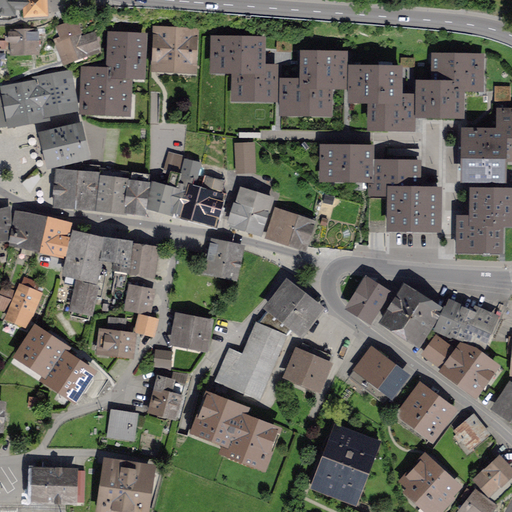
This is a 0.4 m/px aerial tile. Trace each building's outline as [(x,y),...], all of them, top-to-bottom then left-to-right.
[(0,0),(0,14),(14,15),(15,9),(24,10),(25,17),(47,15),(46,0),(0,0)] [(61,39),(78,33),(78,32),(79,31),(75,22),(59,27),(63,38),(61,38),(61,39)] [(5,48),(6,49),(11,48),(11,52),(38,51),(38,36),(45,35),(44,29),(23,30),(24,32),(10,33),(10,37),(8,37),(8,41),(6,41),(5,48)] [(170,29),(169,31),(158,31),(156,67),(192,68),(194,30),(170,29)] [(78,33),(61,39),(62,42),(58,43),(63,59),(84,52),(84,53),(97,49),(92,34),(80,38),(78,33)] [(84,109),(126,111),(128,73),(141,74),(142,36),(112,35),(111,72),(85,71),(84,109)] [(262,69),(263,41),(213,41),(213,62),(227,62),(227,70),(234,70),(233,83),(241,83),(241,97),(261,98),(261,90),(276,90),(276,69),(262,69)] [(323,98),(331,98),(331,77),(345,78),(345,57),(303,56),(302,83),(281,83),(281,104),(295,104),(295,112),(323,112),(323,98)] [(482,82),(482,59),(433,58),(433,85),(419,85),(419,106),(433,107),(433,114),(453,114),(454,100),(461,100),(461,87),(469,87),(469,81),(482,82)] [(364,99),(371,99),(370,113),(378,113),(378,127),(398,127),(398,120),(413,120),(413,99),(399,99),(400,71),(350,70),(350,92),(364,92),(364,99)] [(31,85),(5,90),(11,123),(45,116),(44,112),(74,107),(69,84),(62,86),(61,76),(30,82),(31,85)] [(496,87),(496,101),(509,101),(510,87),(496,87)] [(480,180),(501,181),(502,160),(511,160),(511,110),(501,111),(501,131),(474,131),(474,145),(466,145),(466,172),(480,173),(480,180)] [(51,164),(85,156),(78,127),(44,135),(51,164)] [(251,145),(236,146),(237,172),(253,171),(251,145)] [(336,178),(369,178),(370,178),(370,164),(371,164),(371,161),(365,161),(365,150),(322,149),(321,170),(336,170),(336,178)] [(167,162),(181,166),(183,159),(169,156),(167,162)] [(181,166),(167,162),(165,172),(172,174),(168,189),(156,186),(150,205),(172,211),(172,210),(180,176),(181,176),(183,166),(181,166)] [(370,178),(369,178),(369,185),(384,185),(384,192),(390,193),(389,227),(424,227),(424,220),(439,220),(439,192),(419,192),(419,177),(411,177),(411,164),(371,164),(370,164),(370,178)] [(99,167),(62,165),(62,168),(56,167),(54,201),(59,201),(59,203),(96,206),(99,181),(100,180),(122,183),(123,171),(99,168),(99,167)] [(36,170),(23,182),(32,190),(41,177),(36,170)] [(131,183),(140,184),(141,174),(123,171),(122,183),(100,180),(101,181),(98,206),(125,210),(127,210),(131,183)] [(127,210),(143,212),(145,192),(147,192),(149,175),(141,174),(140,184),(131,183),(127,210)] [(181,213),(187,190),(194,192),(197,182),(193,181),(193,179),(181,176),(180,176),(172,210),(181,213)] [(196,192),(194,192),(187,190),(181,213),(215,222),(221,198),(217,197),(220,184),(205,180),(202,194),(196,192)] [(262,232),(272,201),(241,192),(231,223),(262,232)] [(472,241),(472,249),(493,249),(493,236),(500,236),(501,222),(511,221),(511,193),(472,193),(472,220),(458,220),(458,241),(472,241)] [(0,238),(9,238),(10,223),(10,211),(0,212),(0,238)] [(267,235),(306,247),(315,220),(298,214),(297,218),(275,211),(267,235)] [(35,249),(37,249),(44,222),(15,216),(12,230),(13,230),(11,245),(35,249)] [(44,222),(37,249),(64,254),(70,228),(68,227),(44,222)] [(102,242),(74,236),(65,273),(67,273),(84,277),(97,280),(100,268),(102,261),(98,259),(102,242)] [(132,245),(106,242),(103,257),(117,259),(114,276),(118,277),(116,289),(124,291),(128,270),(132,245)] [(243,250),(211,244),(210,251),(205,251),(204,256),(206,257),(204,269),(238,276),(243,250)] [(132,245),(128,270),(148,274),(148,277),(154,278),(158,251),(132,247),(133,245),(132,245)] [(102,269),(100,268),(97,280),(84,277),(67,273),(65,284),(77,287),(71,316),(89,320),(94,296),(101,298),(106,271),(102,270),(102,269)] [(21,286),(40,293),(42,289),(38,287),(39,284),(24,278),(21,286)] [(370,318),(385,294),(367,282),(351,306),(370,318)] [(40,293),(21,286),(9,316),(27,324),(40,293)] [(0,293),(0,295),(12,300),(14,291),(2,287),(0,293)] [(288,287),(271,308),(294,325),(301,331),(317,310),(288,287)] [(132,288),(128,307),(148,311),(151,292),(132,288)] [(383,318),(402,331),(421,301),(402,289),(383,318)] [(12,300),(0,295),(0,309),(4,311),(12,300)] [(440,313),(421,301),(402,331),(421,343),(432,325),(440,313)] [(432,325),(461,338),(468,324),(470,320),(471,320),(473,314),(450,304),(447,310),(443,308),(440,313),(432,325)] [(287,336),(294,325),(271,308),(259,323),(257,322),(243,354),(230,349),(216,381),(259,400),(287,336)] [(486,332),(487,333),(493,318),(478,311),(476,316),(473,314),(471,320),(470,320),(468,324),(461,338),(461,339),(480,347),(486,332)] [(158,322),(139,317),(136,329),(138,330),(137,332),(143,334),(144,331),(155,334),(158,322)] [(179,318),(175,341),(204,347),(208,324),(179,318)] [(125,321),(110,319),(108,332),(123,334),(125,321)] [(62,353),(62,354),(65,349),(35,330),(19,355),(48,374),(62,353)] [(132,346),(134,336),(123,334),(108,332),(101,331),(99,351),(133,355),(134,346),(132,346)] [(424,354),(444,368),(455,352),(436,338),(424,354)] [(287,378),(316,391),(331,356),(302,343),(287,378)] [(460,345),(455,352),(444,368),(443,369),(477,394),(497,368),(473,350),(471,353),(460,345)] [(156,350),(154,366),(170,368),(172,352),(156,350)] [(350,377),(384,403),(404,378),(369,352),(350,377)] [(48,374),(45,378),(75,398),(92,373),(62,354),(62,353),(48,374)] [(148,400),(146,409),(176,417),(187,374),(163,371),(161,379),(159,378),(153,402),(148,400)] [(497,408),(511,417),(511,387),(497,408)] [(402,414),(432,436),(452,410),(421,388),(402,414)] [(30,398),(29,406),(39,407),(40,399),(30,398)] [(242,411),(209,398),(197,430),(229,442),(226,450),(262,464),(274,431),(240,418),(242,411)] [(137,416),(112,412),(108,436),(133,440),(137,416)] [(454,430),(468,447),(488,431),(473,414),(454,430)] [(374,444),(339,431),(318,485),(353,498),(374,444)] [(490,507),(491,506),(511,486),(511,473),(499,459),(478,479),(489,491),(487,493),(483,489),(478,494),(482,498),(490,507)] [(455,487),(425,460),(407,480),(414,487),(410,492),(432,511),(435,511),(447,499),(446,497),(455,487)] [(108,467),(105,486),(144,492),(146,493),(149,471),(134,469),(133,471),(108,467)] [(84,471),(34,470),(33,500),(74,501),(83,502),(84,471)] [(126,511),(140,511),(144,492),(105,486),(102,506),(125,510),(125,511),(126,511)] [(462,496),(467,499),(471,492),(467,489),(462,496)] [(490,507),(482,498),(481,499),(476,494),(463,511),(464,511),(487,511),(492,507),(491,506),(490,507)]
